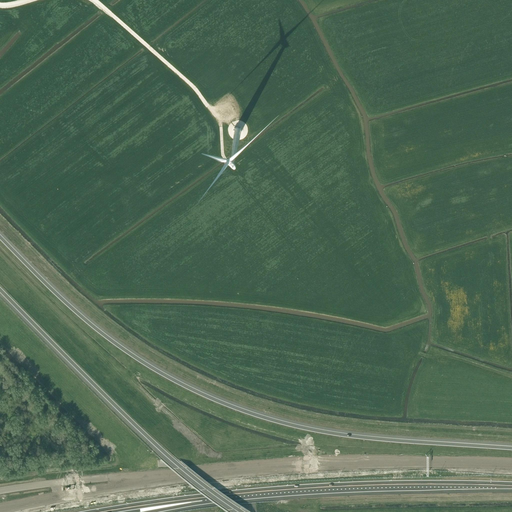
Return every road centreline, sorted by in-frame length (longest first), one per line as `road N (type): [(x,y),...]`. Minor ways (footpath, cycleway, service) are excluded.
road 1 (motorway): [(511,448),(325,432),(200,393),(95,328),(0,236)]
road 2 (motorway): [(511,464),(337,465),(168,480)]
road 3 (motorway): [(0,289),(145,434),(243,511)]
road 4 (motorway): [(191,498),(351,485),(511,485)]
road 5 (motorway): [(168,480),(0,511)]
road 6 (motorway): [(168,480),(0,491)]
